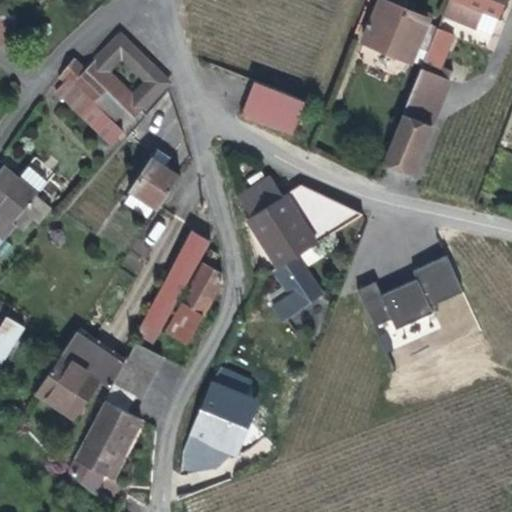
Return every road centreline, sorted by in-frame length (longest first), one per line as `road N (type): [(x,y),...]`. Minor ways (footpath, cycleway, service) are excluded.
road 1 (residential): [(154,511),(181,401),(235,294),(234,254),(192,106)]
road 2 (residential): [(192,106),(284,162),(379,202),(511,231)]
